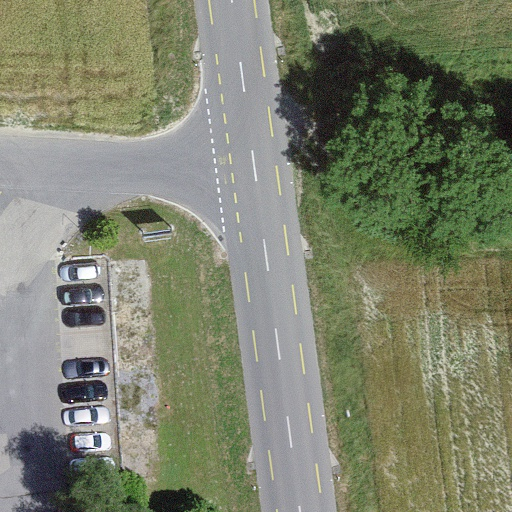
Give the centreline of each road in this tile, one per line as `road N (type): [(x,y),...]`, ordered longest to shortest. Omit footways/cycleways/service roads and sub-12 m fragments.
road 1 (secondary): [(301,511),(234,0)]
road 2 (unknown): [(19,511),(29,468),(28,408),(4,259),(46,164)]
road 3 (track): [(251,129),(437,88),(511,87)]
